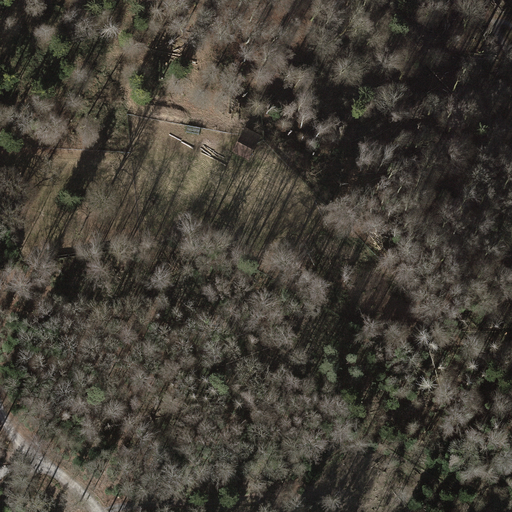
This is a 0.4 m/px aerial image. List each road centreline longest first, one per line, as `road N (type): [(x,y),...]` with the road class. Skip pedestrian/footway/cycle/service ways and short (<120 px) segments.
road 1 (track): [(350,511),(329,502),(272,501),(95,509)]
road 2 (track): [(219,149),(131,158),(0,154)]
road 3 (track): [(97,511),(24,446),(0,412)]
